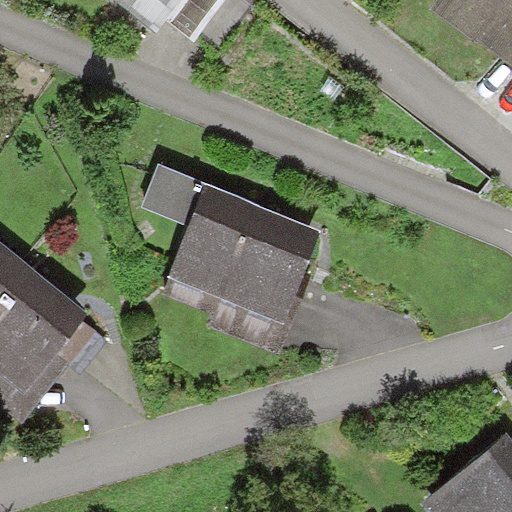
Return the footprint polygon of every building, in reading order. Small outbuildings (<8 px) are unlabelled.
[(116,0),(154,27),(174,0),(116,0)] [(511,74),(511,0),(435,0),(426,14),(511,74)] [(303,228),(147,171),(134,208),(183,226),(163,280),(270,319),(303,228)] [(75,320),(0,259),(0,406),(2,409),(69,327),(75,320)] [(94,347),(69,327),(2,409),(17,420),(59,369),(69,377),(94,347)] [(511,511),(511,463),(495,443),(417,505),(422,511),(511,511)]
